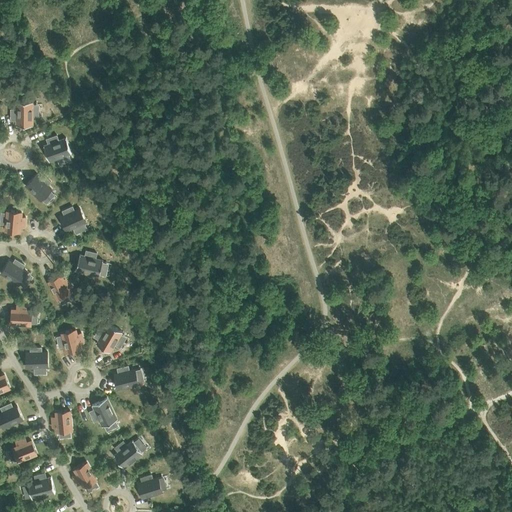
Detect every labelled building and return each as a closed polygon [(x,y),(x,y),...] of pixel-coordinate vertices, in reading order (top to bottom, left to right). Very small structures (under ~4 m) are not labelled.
[(17,125),(33,125),(33,124),(33,102),(33,101),(17,101),(17,102),(17,109),(11,109),(11,118),(17,118),(17,124),(17,125)] [(44,145),(49,161),(50,160),(71,153),(72,153),(66,137),(66,138),(59,140),(57,135),(49,137),(51,143),(45,145),(44,145)] [(37,174),(26,185),(41,200),(52,189),(48,185),(51,181),(45,175),(42,179),(37,174)] [(67,213),(61,216),(67,230),(86,221),(80,207),(75,210),(73,206),(65,209),(67,213)] [(22,212),(8,210),(6,230),(20,231),(21,224),(25,224),(26,216),(21,216),(22,212)] [(81,254),(80,254),(76,270),(77,270),(99,275),(99,276),(103,260),(103,259),(103,260),(96,258),(97,252),(89,250),(87,256),(81,254)] [(15,263),(9,260),(1,273),(19,284),(27,271),(22,268),(25,264),(18,260),(15,263)] [(65,281),(61,274),(49,281),(58,298),(70,292),(68,288),(73,286),(69,279),(65,281)] [(27,310),(28,305),(20,304),(20,309),(12,309),(11,323),(31,324),(32,310),(27,310)] [(111,351),(123,331),(109,323),(105,330),(100,327),(96,334),(101,337),(97,343),(111,351)] [(62,333),(67,352),(80,349),(79,341),(83,340),(81,333),(77,334),(76,330),(62,333)] [(28,367),(47,366),(47,352),(42,352),(41,347),(33,347),(33,352),(27,352),(28,367)] [(121,372),(115,374),(119,388),(138,383),(135,369),(129,370),(128,366),(120,368),(121,372)] [(0,390),(10,387),(5,374),(0,376),(0,390)] [(117,418),(107,397),(93,404),(96,411),(91,413),(94,420),(100,418),(103,425),(117,418)] [(0,417),(4,427),(23,419),(17,405),(10,408),(9,404),(2,407),(4,411),(0,413),(0,417)] [(72,430),(70,411),(57,412),(57,419),(52,419),(53,427),(58,426),(58,431),(72,430)] [(19,460),(36,453),(31,440),(25,443),(23,439),(16,441),(18,446),(14,448),(19,460)] [(120,450),(114,455),(124,467),(143,452),(133,440),(127,445),(123,440),(117,445),(120,450)] [(87,462),(75,469),(78,476),(75,478),(78,484),(82,482),(84,486),(96,479),(87,462)] [(36,480),(28,482),(32,498),(55,492),(51,477),(44,478),(43,473),(35,475),(36,480)] [(145,481),(138,483),(143,497),(162,491),(158,477),(152,479),(151,474),(143,476),(145,481)]
